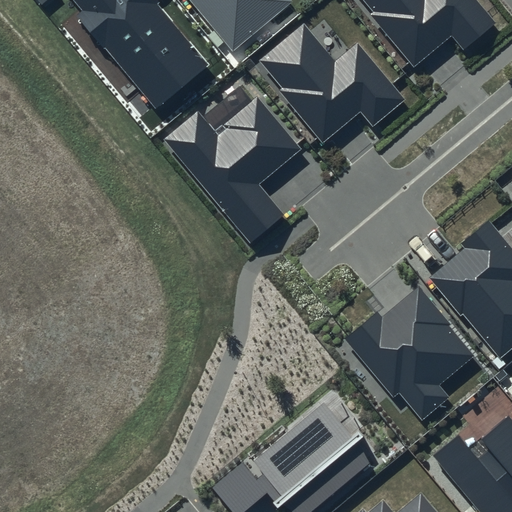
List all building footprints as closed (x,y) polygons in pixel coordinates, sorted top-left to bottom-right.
[(365,0),(431,74),(491,20),(473,0),(365,0)] [(379,132),(409,103),(350,41),(332,58),(296,21),(255,60),(328,136),(356,108),(379,132)] [(263,183),(300,151),(253,96),(211,132),(190,108),(161,133),(250,236),(283,207),(263,183)] [(429,269),(498,359),(511,348),(511,260),(486,226),(429,269)] [(350,334),(421,412),(478,360),(407,282),(350,334)] [(511,499),(511,422),(500,409),(463,441),(455,431),(426,456),(474,511),(511,511),(511,503),(510,501),(511,499)] [(378,497),(360,511),(355,511),(351,507),(345,511),(434,511),(414,489),(390,510),(378,497)]
